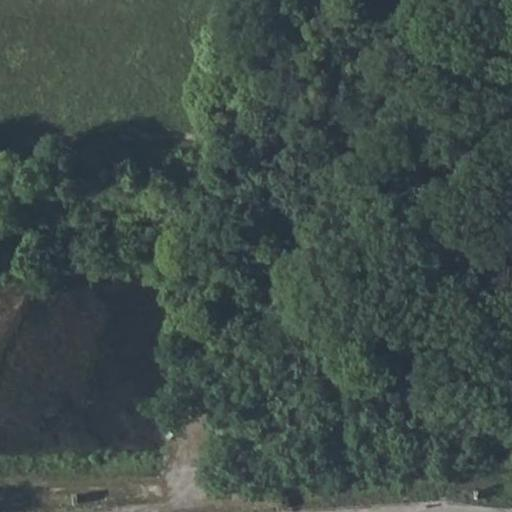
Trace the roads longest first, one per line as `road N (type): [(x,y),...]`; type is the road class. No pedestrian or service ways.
road 1 (track): [(0,489),(184,486),(238,495),(511,469)]
road 2 (track): [(202,215),(0,223)]
